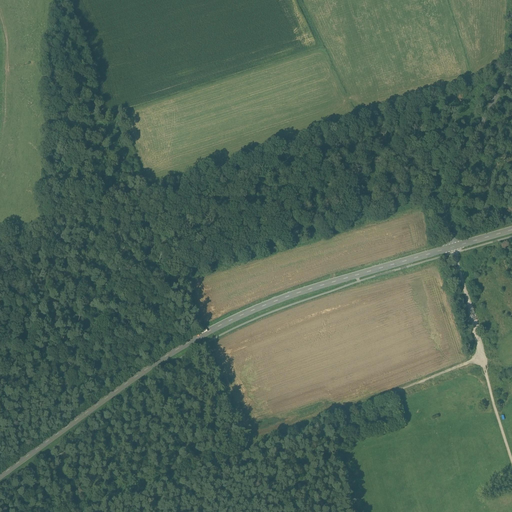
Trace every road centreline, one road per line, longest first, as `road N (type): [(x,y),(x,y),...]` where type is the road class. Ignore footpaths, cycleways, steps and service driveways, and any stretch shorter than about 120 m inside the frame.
road 1 (tertiary): [(0,475),(171,351),(232,318),(452,246)]
road 2 (track): [(482,357),(60,511)]
road 3 (unclassified): [(511,52),(441,203),(452,246)]
